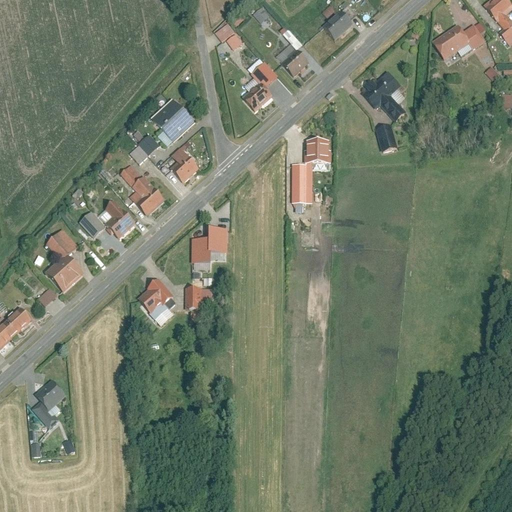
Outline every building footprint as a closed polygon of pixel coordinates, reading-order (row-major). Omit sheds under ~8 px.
[(511,8),(505,0),(492,0),(482,8),(501,32),(498,34),(509,47),(511,44),(511,25),(505,17),(511,11),(511,8)] [(332,7),(323,14),(327,21),(337,14),(332,7)] [(341,12),(322,29),(333,42),(352,25),(341,12)] [(214,33),(220,44),(235,36),(230,25),(214,33)] [(475,25),(462,33),(469,44),(473,51),(486,42),(475,25)] [(458,27),(433,43),(444,60),(469,44),(462,33),(458,27)] [(286,29),(281,32),(293,49),(298,45),(286,29)] [(235,36),(227,42),(233,52),(242,46),(235,36)] [(307,65),(295,53),(280,66),(291,79),(307,65)] [(250,73),(260,85),(242,101),(254,114),(272,99),(261,87),(271,78),(260,65),(250,73)] [(493,83),(499,77),(491,69),(485,75),(493,83)] [(383,83),(362,101),(373,114),(380,108),(391,121),(400,113),(388,100),(393,95),(383,83)] [(511,97),(496,97),(496,107),(511,107),(511,97)] [(193,124),(173,102),(153,120),(173,142),(193,124)] [(390,130),(376,133),(382,156),(397,152),(390,130)] [(144,141),(138,134),(134,137),(140,144),(144,141)] [(306,151),(306,164),(333,164),(333,152),(330,152),(331,141),(308,140),(307,151),(306,151)] [(153,155),(144,143),(129,154),(139,166),(153,155)] [(198,172),(187,159),(171,173),(182,186),(198,172)] [(307,205),(307,166),(292,166),(292,205),(307,205)] [(145,218),(164,202),(155,192),(153,193),(142,182),(140,184),(128,170),(120,178),(134,194),(129,199),(145,218)] [(132,227),(115,205),(106,212),(113,222),(104,229),(114,241),(132,227)] [(94,241),(104,232),(90,216),(80,225),(94,241)] [(194,243),(194,267),(210,267),(210,257),(227,257),(226,231),(208,231),(209,242),(194,243)] [(58,236),(46,246),(60,262),(46,275),(59,290),(81,271),(70,258),(75,254),(58,236)] [(175,300),(158,281),(147,291),(149,293),(138,302),(151,317),(163,306),(165,308),(175,300)] [(50,290),(38,301),(45,309),(58,298),(50,290)] [(201,290),(184,290),(184,313),(200,313),(201,290)] [(20,310),(0,327),(0,351),(32,323),(20,310)] [(52,383),(33,398),(42,409),(35,415),(49,431),(59,423),(50,412),(65,399),(52,383)] [(72,443),(64,444),(66,456),(74,454),(72,443)] [(40,446),(31,446),(31,460),(41,459),(40,446)]
